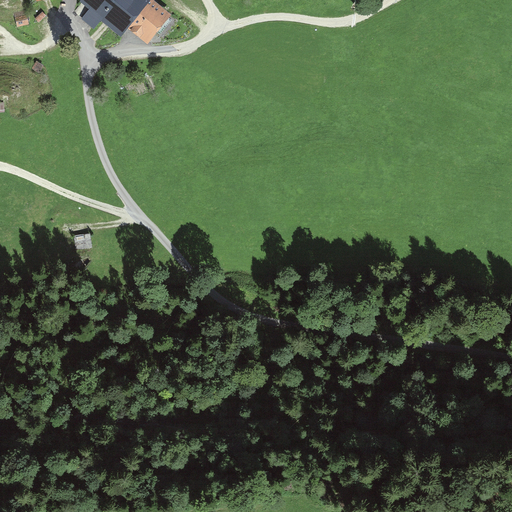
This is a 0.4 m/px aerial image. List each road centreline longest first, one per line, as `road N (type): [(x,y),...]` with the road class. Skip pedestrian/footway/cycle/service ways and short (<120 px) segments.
road 1 (track): [(511,353),(253,316),(215,294),(138,213),(104,159),(89,104),(90,66),(105,55),(201,39),(214,24),(206,0)]
road 2 (track): [(211,32),(265,17),(348,21),(394,0)]
road 3 (track): [(0,166),(138,213)]
